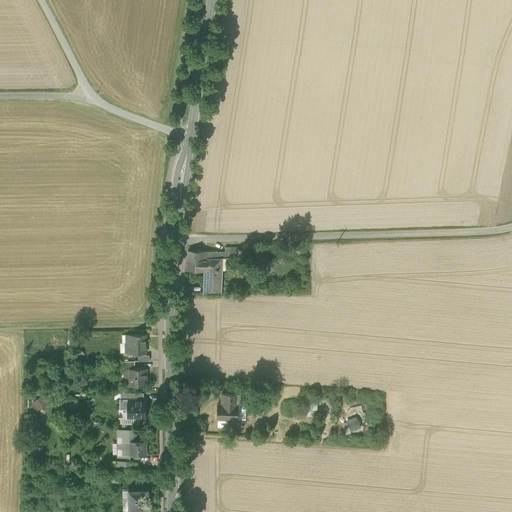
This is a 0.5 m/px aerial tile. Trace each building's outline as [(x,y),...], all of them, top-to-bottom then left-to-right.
[(211,252),(211,259),(221,258),(226,258),(231,258),(231,254),(231,248),(225,248),(225,253),(211,252)] [(188,250),(187,261),(197,261),(197,260),(206,260),(206,258),(211,259),(211,252),(188,250)] [(220,287),(221,270),(221,258),(211,259),(206,258),(206,260),(197,260),(197,261),(187,261),(186,269),(205,270),(205,286),(220,287)] [(124,346),(124,356),(138,355),(143,355),(143,346),(145,346),(144,335),(135,335),(135,337),(127,337),(127,346),(124,346)] [(85,355),(79,349),(74,355),(79,361),(85,355)] [(133,370),(133,361),(119,361),(119,371),(129,371),(129,370),(133,370)] [(129,387),(145,387),(145,379),(144,379),(144,370),(133,370),(129,370),(129,371),(129,387)] [(119,387),(129,387),(129,371),(119,371),(119,387)] [(126,401),(142,401),(142,393),(126,393),(126,401)] [(229,426),(237,426),(237,420),(237,405),(235,405),(235,394),(221,394),(221,404),(217,404),(217,420),(229,420),(229,426)] [(42,396),(32,402),(37,411),(48,405),(42,396)] [(139,419),(145,419),(145,407),(142,407),(142,401),(126,401),(120,401),(118,401),(118,410),(124,410),(126,413),(126,417),(126,419),(139,419)] [(317,416),(317,404),(307,404),(307,416),(317,416)] [(360,426),(356,418),(350,421),(353,429),(360,426)] [(119,454),(119,456),(130,456),(147,455),(146,440),(134,441),(134,431),(118,431),(118,443),(119,454)] [(65,488),(66,465),(58,465),(56,487),(65,488)] [(109,490),(109,480),(98,479),(98,490),(109,490)] [(109,490),(120,490),(120,480),(109,480),(109,490)] [(127,509),(146,510),(146,490),(127,490),(127,509)]
